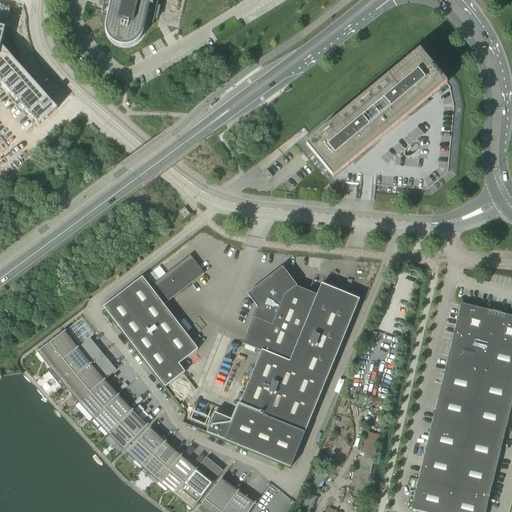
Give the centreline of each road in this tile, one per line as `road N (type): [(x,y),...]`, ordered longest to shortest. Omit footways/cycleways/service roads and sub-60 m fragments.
road 1 (unclassified): [(222,201),(96,300),(92,313),(185,434),(293,480),(401,221)]
road 2 (secondary): [(0,279),(375,0)]
road 3 (unclassified): [(421,223),(419,253),(433,274),(380,511)]
road 4 (unclassified): [(222,201),(192,187),(50,64),(37,30),(39,0)]
road 5 (unclassified): [(398,511),(456,257)]
road 6 (tertiary): [(434,0),(460,25),(483,68),(487,174),(495,194)]
road 7 (tertiary): [(511,191),(501,161),(507,110),(500,64),(461,0)]
road 8 (unclassified): [(401,221),(222,201)]
